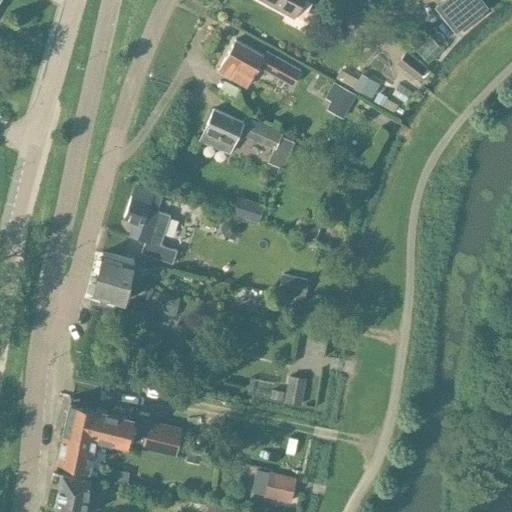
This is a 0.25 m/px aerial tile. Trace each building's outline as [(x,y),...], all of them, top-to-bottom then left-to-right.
[(264,0),(295,17),(304,0),(264,0)] [(486,9),(479,0),(442,0),(433,8),(454,35),(486,9)] [(300,70),(275,56),(272,61),(236,41),(218,71),(246,87),(258,66),(292,85),(300,70)] [(424,66),(405,52),(397,63),(416,77),(424,66)] [(335,83),(326,98),(347,109),(355,95),(335,83)] [(379,93),(374,101),(381,105),(385,98),(379,93)] [(230,153),(239,133),(275,148),(269,161),(282,167),(293,142),(280,136),(281,134),(254,122),(252,126),(214,109),(205,129),(206,130),(201,141),(230,153)] [(157,244),(167,215),(155,210),(160,195),(137,187),(133,197),(131,197),(124,218),(133,221),(128,235),(142,240),(138,252),(169,263),(174,250),(157,244)] [(258,220),(263,206),(244,200),(239,216),(250,219),(250,218),(258,220)] [(222,224),(220,230),(224,236),(230,238),(236,234),(238,228),(235,222),(228,220),(222,224)] [(129,281),(134,259),(101,252),(97,273),(129,281)] [(124,302),(129,281),(97,273),(92,295),(124,302)] [(305,296),(309,280),(283,274),(279,289),(305,296)] [(174,313),(179,295),(148,288),(143,305),(174,313)] [(299,404),(303,391),(287,387),(284,399),(299,404)] [(140,446),(145,424),(131,420),(132,416),(69,402),(63,432),(94,439),(95,437),(140,446)] [(88,468),(94,439),(63,432),(56,461),(88,468)] [(153,457),(151,464),(163,466),(165,459),(153,457)] [(293,500),(298,475),(270,470),(266,495),(293,500)] [(65,511),(83,511),(90,479),(60,473),(53,510),(65,511)]
